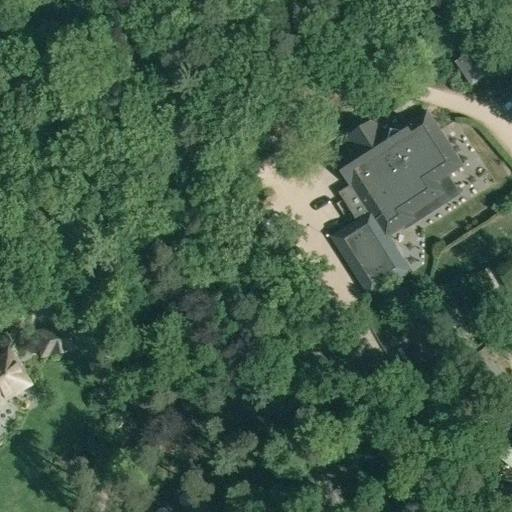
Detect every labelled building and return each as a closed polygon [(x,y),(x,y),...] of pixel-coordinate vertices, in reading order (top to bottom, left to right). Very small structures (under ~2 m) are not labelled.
[(456,62),(472,86),(510,61),(494,36),(456,62)] [(419,198),(449,181),(419,127),(404,136),(400,129),(381,141),(376,132),(358,143),(362,152),(347,160),(359,182),(343,192),(359,215),(331,231),(367,286),(406,264),(390,237),(408,225),(404,219),(424,206),(419,198)] [(511,263),(511,262),(497,270),(511,295),(511,263)] [(470,342),(447,305),(432,314),(455,351),(470,342)] [(34,332),(40,357),(76,349),(70,324),(34,332)] [(0,400),(27,384),(7,349),(0,352),(0,400)] [(448,366),(419,389),(428,401),(457,378),(448,366)] [(3,440),(0,441),(0,467),(10,465),(8,451),(27,448),(22,424),(1,428),(3,440)] [(511,449),(509,447),(500,458),(511,467),(511,449)] [(212,511),(203,501),(189,511),(212,511)]
